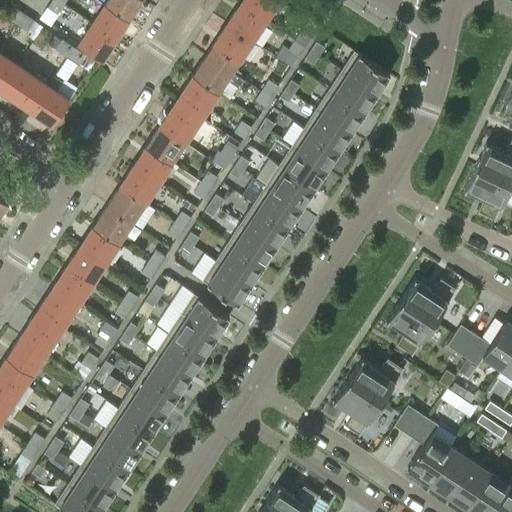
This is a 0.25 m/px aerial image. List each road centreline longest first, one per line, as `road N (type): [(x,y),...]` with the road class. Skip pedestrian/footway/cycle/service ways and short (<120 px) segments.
road 1 (residential): [(445,511),(256,386)]
road 2 (residential): [(69,176),(186,0)]
road 3 (residential): [(256,386),(371,212)]
road 4 (residential): [(236,417),(381,511)]
road 5 (residential): [(371,212),(511,301)]
road 6 (residential): [(388,188),(422,125),(444,40)]
road 7 (residential): [(511,249),(388,188)]
road 8 (residential): [(0,285),(69,176)]
